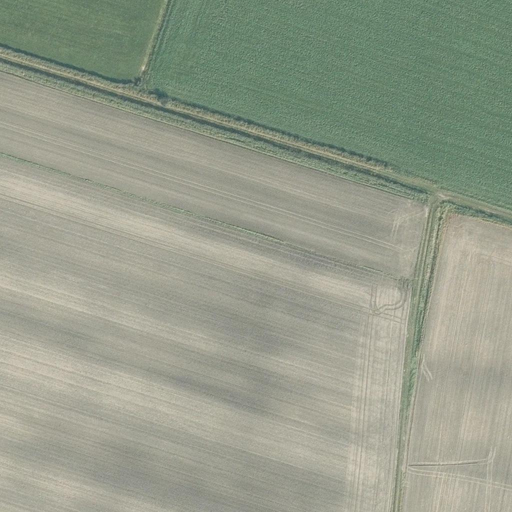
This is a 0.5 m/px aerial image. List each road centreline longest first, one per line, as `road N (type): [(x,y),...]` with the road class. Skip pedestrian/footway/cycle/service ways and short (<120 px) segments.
road 1 (track): [(0,58),(511,217)]
road 2 (track): [(393,511),(439,193)]
